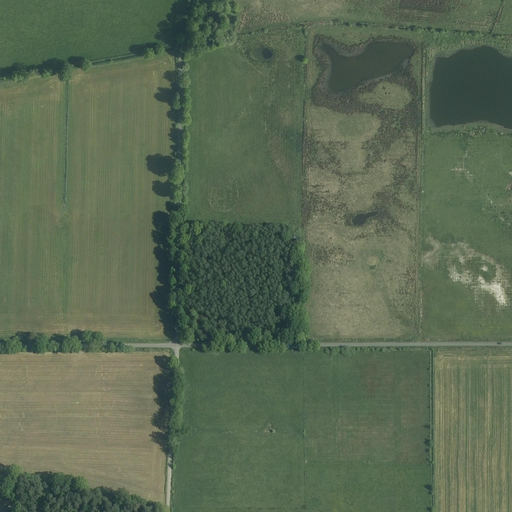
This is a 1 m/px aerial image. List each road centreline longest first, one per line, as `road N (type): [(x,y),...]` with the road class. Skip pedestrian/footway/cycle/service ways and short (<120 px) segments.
road 1 (unclassified): [(177,345),(180,45),(194,0)]
road 2 (unclassified): [(511,343),(177,345)]
road 3 (unclassified): [(177,345),(0,345)]
road 4 (track): [(166,510),(9,483),(0,468)]
road 5 (track): [(177,345),(166,511)]
